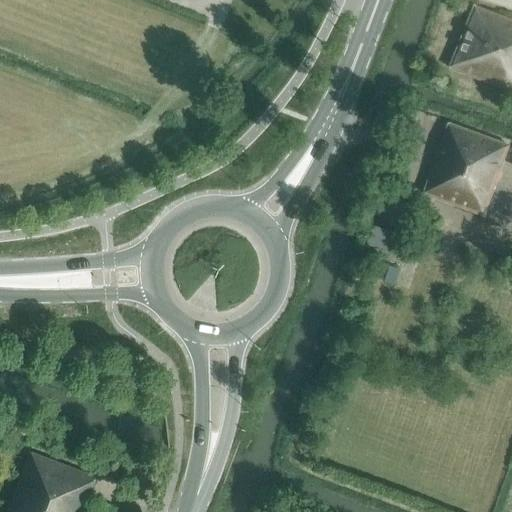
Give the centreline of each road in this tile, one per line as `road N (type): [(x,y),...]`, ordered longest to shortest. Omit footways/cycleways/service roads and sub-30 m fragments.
road 1 (primary): [(323,140),(378,0)]
road 2 (secondary): [(208,462),(227,430),(236,330)]
road 3 (primary): [(162,244),(94,248),(31,268)]
road 4 (secondary): [(198,330),(208,462)]
road 5 (primary): [(31,268),(92,280),(156,279)]
